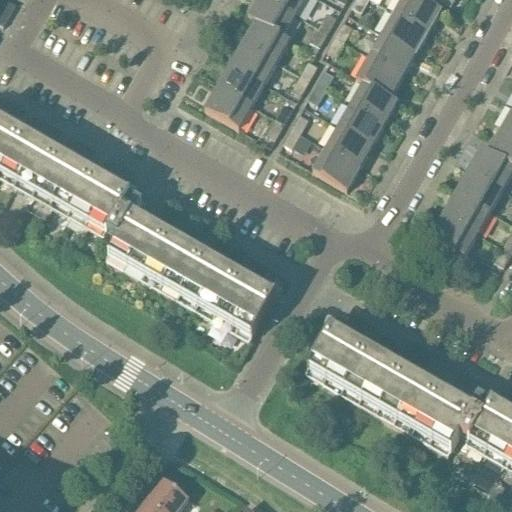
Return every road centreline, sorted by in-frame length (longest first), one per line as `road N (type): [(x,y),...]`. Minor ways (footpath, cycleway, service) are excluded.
road 1 (residential): [(367,257),(507,0)]
road 2 (residential): [(332,238),(124,119)]
road 3 (residential): [(222,437),(332,238)]
road 4 (secondary): [(0,289),(172,406)]
road 5 (residential): [(124,119),(14,54),(44,0)]
road 6 (residential): [(511,339),(367,257)]
road 7 (secondary): [(222,437),(342,511)]
road 8 (residential): [(172,406),(97,511)]
